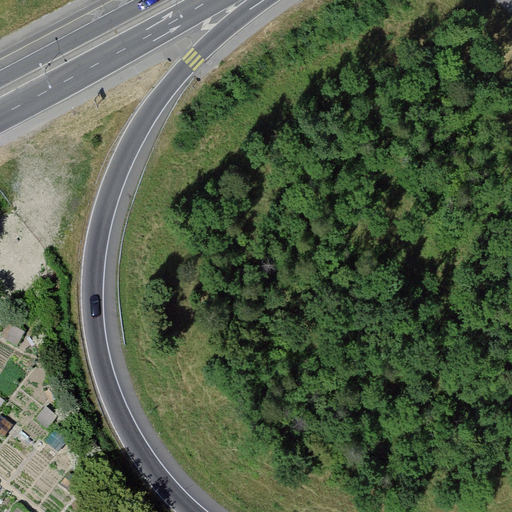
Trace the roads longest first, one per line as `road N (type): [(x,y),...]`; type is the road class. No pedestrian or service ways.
road 1 (motorway): [(196,511),(143,453),(116,399),(100,344),(97,265),(117,182),(149,116),(251,0)]
road 2 (primary): [(0,124),(212,0)]
road 3 (primary): [(140,0),(0,73)]
